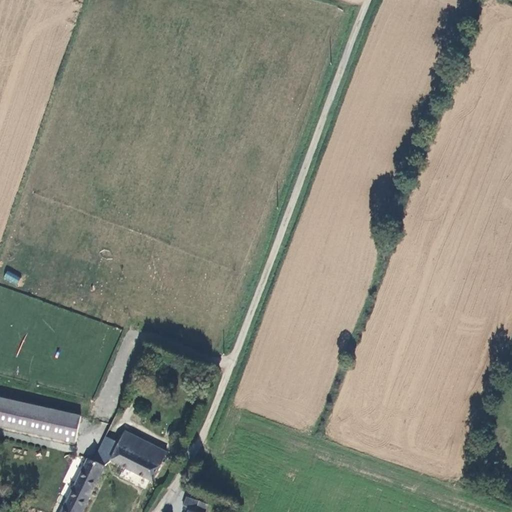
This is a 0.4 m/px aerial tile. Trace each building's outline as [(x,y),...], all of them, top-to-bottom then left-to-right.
[(16,284),(20,277),(6,271),(3,278),(16,284)] [(0,395),(0,431),(74,450),(82,416),(0,395)] [(124,431),(109,457),(148,479),(163,453),(124,431)] [(60,511),(81,511),(103,469),(85,460),(60,511)] [(204,511),(207,505),(187,497),(182,509),(188,511),(187,511),(204,511)]
